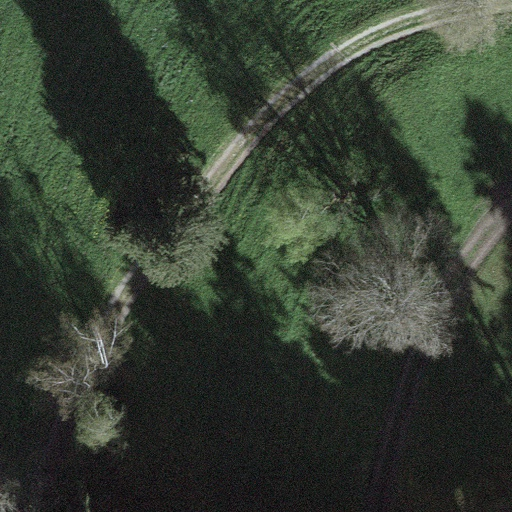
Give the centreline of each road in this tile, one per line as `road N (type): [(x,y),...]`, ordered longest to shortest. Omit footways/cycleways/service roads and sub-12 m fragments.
road 1 (track): [(492,0),(379,33),(269,106),(150,240),(23,511)]
road 2 (track): [(511,203),(430,313),(384,438),(372,511)]
